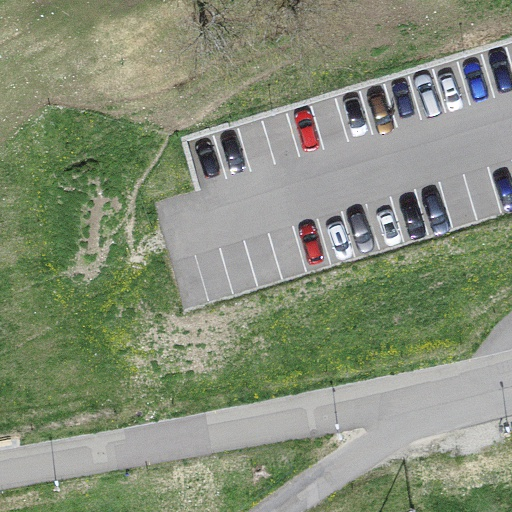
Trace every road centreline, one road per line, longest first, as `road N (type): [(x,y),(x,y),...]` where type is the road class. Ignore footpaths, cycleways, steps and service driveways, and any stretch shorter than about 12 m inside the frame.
road 1 (residential): [(438,401),(357,407),(0,476)]
road 2 (residential): [(438,401),(284,511)]
